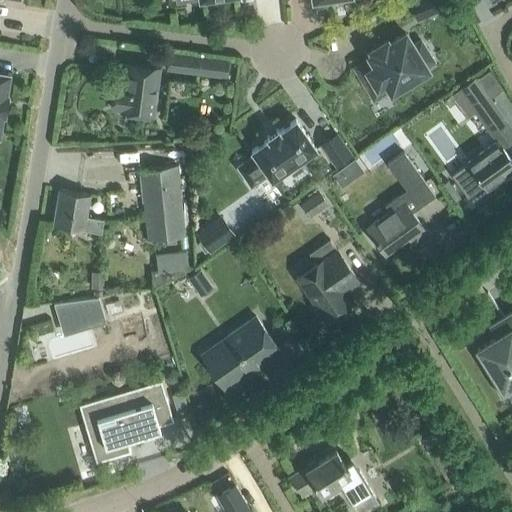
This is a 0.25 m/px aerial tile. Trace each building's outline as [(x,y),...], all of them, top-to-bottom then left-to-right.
[(417,0),(412,3),(418,17),(448,4),(446,0),(417,0)] [(372,53),(369,55),(370,57),(357,65),(362,72),(358,74),(368,91),(384,82),(390,92),(427,71),(425,67),(433,63),(421,41),(413,46),(406,33),(389,43),(387,40),(370,49),(372,53)] [(169,51),(167,68),(197,72),(199,55),(169,51)] [(158,66),(127,62),(123,88),(113,87),(111,107),(121,108),(121,110),(152,114),(158,66)] [(460,88),(490,130),(498,140),(451,174),(468,196),(484,185),(486,188),(500,178),(498,174),(511,164),(511,160),(502,146),(511,138),(511,130),(505,120),(474,78),(460,88)] [(271,178),(316,147),(296,118),(279,130),(278,128),(267,136),(268,138),(251,150),(255,154),(237,166),(251,186),(268,174),(271,178)] [(352,153),(337,132),(320,144),(335,165),(352,153)] [(390,211),(366,227),(384,252),(408,235),(412,241),(427,231),(411,210),(434,193),(403,151),(388,162),(408,190),(386,205),(390,211)] [(355,158),(333,174),(342,186),(363,170),(355,158)] [(178,165),(140,169),(147,239),(185,236),(178,165)] [(91,193),(59,188),(53,224),(99,231),(101,218),(87,215),(91,193)] [(303,203),(311,215),(327,204),(319,192),(303,203)] [(222,214),(196,232),(202,240),(198,243),(204,252),(208,249),(210,252),(236,234),(222,214)] [(298,276),(297,276),(315,302),(313,306),(318,314),(323,315),(326,319),(353,301),(345,290),(359,280),(337,248),(314,265),(298,276)] [(187,270),(151,272),(153,289),(187,270)] [(201,270),(189,278),(201,294),(212,286),(201,270)] [(99,297),(54,303),(64,334),(106,321),(99,297)] [(146,301),(115,310),(120,326),(125,324),(134,354),(157,347),(157,345),(159,345),(146,301)] [(511,311),(498,320),(502,326),(492,332),(495,337),(477,348),(503,389),(511,383),(511,311)] [(256,316),(228,336),(232,341),(206,360),(226,389),(245,376),(243,374),(280,349),(256,316)] [(173,419),(161,378),(84,402),(91,424),(95,422),(104,453),(95,456),(96,460),(130,450),(126,434),(173,419)] [(316,459),(290,475),(302,494),(316,486),(321,495),(341,483),(358,511),(360,511),(378,502),(353,463),(347,467),(336,450),(318,462),(316,459)] [(234,483),(215,495),(225,511),(246,511),(251,509),(234,483)]
